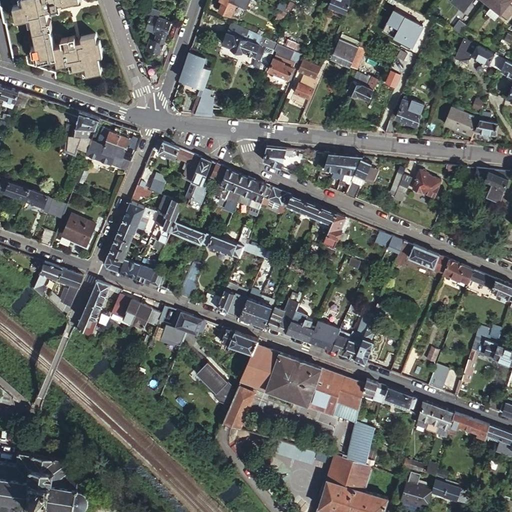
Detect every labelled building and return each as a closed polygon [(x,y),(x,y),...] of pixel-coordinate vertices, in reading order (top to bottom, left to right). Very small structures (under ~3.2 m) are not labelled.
[(15,0),(8,2),(11,17),(22,15),(27,44),(24,45),(25,53),(29,52),(30,59),(48,56),(50,63),(65,60),(66,67),(79,65),(80,72),(95,69),(92,55),(96,54),(93,39),(91,39),(89,32),(74,35),(75,38),(70,39),(69,34),(56,36),(56,42),(48,43),(45,26),(47,26),(45,18),(44,18),(42,7),(48,6),(48,7),(56,6),(55,0),(57,0),(58,1),(61,0),(15,0)] [(221,0),(223,1),(218,10),(231,15),(236,3),(243,7),(246,0),(221,0)] [(330,0),(329,4),(345,11),(349,0),(330,0)] [(508,0),(483,0),(499,12),(508,1),(508,0)] [(277,7),(283,10),(286,3),(279,1),(277,7)] [(511,10),(511,4),(508,1),(499,12),(506,17),(511,10)] [(383,27),(413,43),(424,21),(394,6),(383,27)] [(160,11),(149,7),(147,13),(149,14),(158,17),(160,11)] [(287,14),(282,12),(278,20),(283,22),(287,14)] [(158,17),(149,14),(145,28),(156,32),(153,37),(149,36),(146,44),(148,49),(160,53),(171,21),(158,17)] [(259,38),(261,34),(231,21),(227,32),(249,40),(250,35),(259,38)] [(268,62),(269,59),(260,56),(264,46),(273,50),(277,41),(261,34),(259,38),(250,35),(249,40),(227,32),(222,42),(230,45),(230,46),(240,50),(241,49),(253,53),(252,56),(256,58),(268,62)] [(339,37),(358,45),(360,41),(341,33),(339,37)] [(470,53),(476,42),(463,35),(457,48),(469,55),(470,53)] [(331,56),(350,63),(358,45),(339,37),(331,56)] [(288,77),(293,66),(292,65),(294,60),(286,57),(290,47),(280,42),(274,57),(269,68),(288,77)] [(494,51),(493,50),(479,43),(476,42),(470,53),(488,62),(494,51)] [(358,45),(350,63),(356,67),(365,48),(358,45)] [(269,59),(273,50),(264,46),(260,56),(269,59)] [(196,52),(190,50),(186,61),(192,63),(196,52)] [(506,57),(494,51),(488,62),(500,69),(506,57)] [(204,55),(196,52),(192,63),(200,66),(204,55)] [(158,57),(145,63),(148,71),(161,66),(158,57)] [(511,60),(506,57),(500,69),(505,72),(508,73),(511,75),(511,60)] [(313,62),(303,58),(299,69),(304,71),(316,76),(318,73),(321,66),(313,62)] [(192,63),(186,61),(184,68),(180,78),(203,86),(208,68),(200,66),(192,63)] [(391,68),(385,81),(396,85),(401,72),(391,68)] [(293,91),(308,98),(315,82),(314,82),(316,76),(304,71),(299,81),(298,80),(293,91)] [(367,85),(370,77),(356,71),(353,78),(367,85)] [(373,79),(370,77),(367,85),(353,78),(352,78),(347,89),(356,94),(357,92),(369,97),(378,78),(374,76),(373,79)] [(0,96),(15,101),(19,89),(0,82),(0,91),(1,92),(0,96)] [(29,92),(19,89),(15,101),(15,102),(25,105),(29,92)] [(411,96),(410,100),(407,108),(419,113),(423,101),(411,96)] [(407,108),(410,100),(402,97),(396,116),(416,123),(420,113),(419,113),(407,108)] [(289,104),(282,121),(294,122),(300,109),(289,104)] [(207,106),(197,105),(194,112),(205,113),(207,106)] [(265,111),(250,105),(244,117),(261,119),(265,111)] [(317,105),(309,124),(318,125),(323,125),(331,107),(317,105)] [(476,116),(451,105),(444,123),(469,134),(476,116)] [(10,119),(13,110),(10,109),(9,114),(4,113),(3,117),(10,119)] [(99,120),(100,117),(100,116),(80,109),(74,134),(88,135),(83,147),(88,149),(92,139),(99,120)] [(480,112),(478,116),(486,118),(488,112),(481,110),(480,112)] [(478,116),(473,127),(477,128),(484,130),(494,132),(495,120),(486,118),(478,116)] [(381,117),(375,131),(384,132),(388,120),(381,117)] [(0,146),(9,120),(3,119),(0,125),(0,146)] [(384,132),(393,132),(396,120),(388,120),(384,132)] [(484,130),(477,128),(474,141),(481,142),(484,130)] [(105,148),(132,158),(133,158),(141,138),(135,135),(133,138),(112,130),(106,144),(105,148)] [(165,139),(161,137),(156,140),(154,145),(161,148),(165,139)] [(88,149),(87,152),(127,168),(132,158),(105,148),(106,144),(92,139),(88,149)] [(181,146),(165,139),(161,148),(161,149),(177,156),(177,155),(181,146)] [(284,153),(286,147),(267,145),(264,160),(281,167),(284,153)] [(200,154),(181,146),(177,155),(191,160),(185,175),(193,179),(203,155),(200,154)] [(304,148),(286,147),(284,153),(291,155),(292,153),(294,154),(295,152),(301,155),(304,148)] [(339,152),(328,151),(325,167),(335,169),(339,152)] [(350,153),(339,152),(335,169),(342,171),(345,172),(350,153)] [(361,157),(362,155),(350,153),(345,172),(348,173),(351,174),(354,174),(361,157)] [(213,159),(203,155),(193,179),(201,182),(206,172),(208,173),(213,159)] [(371,162),(361,157),(354,174),(364,178),(371,162)] [(218,186),(227,165),(218,161),(209,182),(218,186)] [(310,163),(304,177),(315,181),(321,168),(310,163)] [(398,182),(405,166),(401,164),(392,184),(397,186),(398,182)] [(239,170),(229,166),(222,182),(232,186),(239,170)] [(489,167),(477,166),(474,173),(484,178),(489,167)] [(81,167),(78,175),(84,177),(87,170),(81,167)] [(489,167),(484,178),(492,181),(505,186),(511,170),(489,167)] [(427,171),(418,168),(414,178),(415,178),(412,187),(414,190),(418,192),(421,190),(433,195),(439,179),(427,173),(427,171)] [(243,191),(250,174),(239,170),(232,186),(237,188),(243,191)] [(255,196),(262,179),(250,174),(243,191),(255,196)] [(29,186),(2,176),(0,175),(0,190),(3,191),(5,192),(6,190),(25,197),(29,186)] [(155,177),(151,186),(163,191),(166,182),(155,177)] [(270,183),(262,179),(255,196),(261,198),(263,193),(265,194),(270,183)] [(31,187),(42,191),(44,185),(34,181),(31,187)] [(501,200),(505,186),(492,181),(486,194),(501,200)] [(232,186),(222,182),(220,186),(230,191),(232,186)] [(397,186),(393,195),(402,198),(407,186),(398,182),(397,186)] [(270,183),(265,194),(283,202),(287,205),(288,203),(293,192),(270,183)] [(31,187),(29,186),(25,197),(44,204),(45,203),(53,206),(57,197),(42,191),(31,187)] [(136,187),(133,195),(139,198),(142,189),(136,187)] [(300,195),(293,192),(288,203),(304,210),(308,199),(300,195)] [(166,214),(174,196),(172,196),(167,194),(160,211),(161,211),(162,212),(166,214)] [(283,202),(265,194),(262,202),(269,205),(268,205),(279,210),(283,202)] [(174,196),(166,214),(169,215),(177,218),(177,217),(184,201),(174,196)] [(57,197),(53,206),(55,207),(56,203),(61,205),(57,217),(62,219),(68,201),(67,201),(57,197)] [(131,199),(127,208),(143,214),(145,208),(147,206),(147,205),(131,199)] [(322,205),(308,199),(304,210),(318,215),(322,205)] [(287,205),(283,202),(279,210),(279,211),(284,213),(287,205)] [(328,207),(322,205),(318,215),(333,221),(337,211),(328,207)] [(155,209),(147,206),(145,208),(143,214),(149,217),(152,211),(154,212),(155,209)] [(124,216),(139,223),(141,219),(143,214),(127,208),(124,216)] [(495,216),(497,211),(491,209),(487,208),(484,216),(495,219),(495,216)] [(347,215),(337,211),(333,221),(328,232),(332,233),(339,236),(344,226),(342,226),(347,215)] [(72,212),(63,232),(71,236),(87,243),(96,223),(72,212)] [(166,214),(162,212),(158,223),(165,225),(169,215),(166,214)] [(172,228),(177,218),(169,215),(165,225),(172,228)] [(124,216),(122,221),(132,225),(133,225),(136,225),(138,226),(138,225),(139,223),(124,216)] [(177,217),(177,218),(172,228),(203,241),(208,230),(201,227),(177,217)] [(121,225),(135,230),(136,230),(138,226),(136,225),(133,225),(132,225),(122,221),(121,225)] [(121,225),(117,233),(132,239),(132,238),(135,230),(121,225)] [(40,241),(51,245),(56,231),(45,227),(40,241)] [(210,231),(208,230),(203,241),(209,243),(213,232),(210,231)] [(394,234),(386,231),(381,242),(389,246),(394,234)] [(223,236),(213,232),(209,243),(210,243),(209,246),(211,249),(216,251),(219,249),(220,247),(234,252),(238,242),(223,236)] [(113,242),(128,248),(129,247),(132,239),(117,233),(113,242)] [(332,241),(336,242),(339,236),(332,233),(329,239),(332,241)] [(405,239),(394,234),(389,246),(400,250),(405,239)] [(90,244),(87,243),(71,236),(70,239),(89,247),(90,244)] [(400,250),(400,251),(410,255),(415,243),(408,240),(405,239),(400,250)] [(492,239),(487,252),(494,255),(499,241),(492,239)] [(161,241),(159,240),(156,247),(163,250),(166,243),(161,241)] [(109,252),(124,258),(126,254),(128,248),(113,242),(109,252)] [(238,242),(234,252),(240,255),(244,245),(241,244),(238,242)] [(278,246),(271,243),(269,249),(276,252),(277,248),(278,246)] [(435,266),(440,253),(415,243),(410,255),(421,259),(435,266)] [(276,252),(269,249),(266,254),(271,256),(270,258),(273,259),(276,252)] [(121,270),(125,258),(124,258),(109,252),(106,261),(108,266),(121,270)] [(445,270),(450,258),(440,253),(435,266),(439,267),(445,270)] [(135,260),(142,263),(144,258),(139,255),(137,254),(135,260)] [(125,272),(128,273),(133,260),(126,257),(125,258),(121,270),(125,272)] [(144,264),(155,267),(157,262),(152,260),(147,258),(144,264)] [(471,277),(475,268),(462,262),(450,258),(445,270),(451,273),(466,279),(470,281),(471,277)] [(54,262),(45,259),(40,270),(47,273),(58,277),(63,265),(54,262)] [(204,263),(195,259),(193,263),(202,267),(204,263)] [(135,260),(133,260),(128,273),(137,276),(142,263),(135,260)] [(150,281),(155,267),(144,264),(142,263),(137,276),(150,281)] [(202,267),(193,263),(192,266),(189,272),(186,279),(180,292),(194,297),(200,284),(197,279),(202,267)] [(69,281),(74,270),(63,265),(58,277),(66,280),(69,281)] [(165,271),(155,267),(150,281),(160,284),(162,278),(165,271)] [(496,276),(475,268),(471,277),(493,286),(496,276)] [(40,270),(37,278),(43,282),(47,273),(40,270)] [(85,273),(74,270),(69,281),(70,281),(73,282),(80,284),(85,273)] [(315,270),(313,275),(319,278),(321,279),(323,274),(315,270)] [(466,279),(451,273),(450,275),(459,279),(458,281),(462,283),(465,282),(466,279)] [(180,292),(186,279),(176,275),(173,282),(169,281),(167,287),(180,292)] [(314,289),(319,278),(313,275),(308,287),(314,289)] [(511,282),(504,280),(496,276),(493,286),(493,287),(500,290),(508,294),(511,295),(511,282)] [(43,282),(37,278),(35,284),(44,292),(47,286),(43,282)] [(98,278),(84,311),(90,314),(97,316),(110,283),(98,278)] [(235,281),(230,279),(227,287),(231,289),(235,281)] [(247,298),(249,296),(237,291),(240,283),(235,281),(231,289),(236,292),(234,298),(237,299),(238,296),(247,299),(247,298)] [(80,284),(73,282),(65,299),(68,300),(72,302),(80,284)] [(231,289),(227,287),(226,287),(222,296),(218,306),(229,310),(234,298),(236,292),(231,289)] [(50,294),(60,302),(62,297),(53,288),(50,294)] [(508,294),(500,290),(500,292),(498,296),(505,299),(507,295),(508,294)] [(309,294),(303,291),(301,297),(300,300),(298,305),(303,308),(309,294)] [(141,301),(120,292),(117,299),(113,310),(131,318),(133,319),(141,301)] [(218,306),(222,296),(216,293),(215,294),(209,292),(205,301),(214,305),(218,306)] [(249,295),(249,296),(247,298),(247,299),(241,314),(254,319),(261,300),(249,295)] [(229,310),(241,314),(247,299),(238,296),(237,299),(234,298),(229,310)] [(113,310),(117,299),(110,297),(106,309),(113,311),(113,310)] [(286,331),(296,308),(298,305),(300,300),(290,297),(286,309),(278,328),(286,331)] [(255,320),(266,323),(273,304),(261,300),(254,319),(255,320)] [(152,306),(141,301),(133,319),(145,324),(146,321),(152,306)] [(269,324),(278,328),(286,309),(276,305),(269,324)] [(157,325),(160,318),(163,310),(152,306),(146,321),(152,324),(152,323),(157,325)] [(190,323),(194,313),(192,313),(179,308),(175,317),(174,317),(173,322),(167,320),(163,333),(183,340),(183,341),(185,335),(187,332),(188,329),(189,327),(190,323)] [(296,334),(310,340),(315,327),(316,325),(310,323),(313,318),(303,314),(304,311),(296,308),(286,331),(296,334)] [(373,312),(367,327),(373,330),(381,312),(374,309),(373,312)] [(84,311),(78,325),(83,327),(85,328),(90,314),(84,311)] [(364,334),(367,327),(373,312),(369,311),(367,317),(363,316),(357,332),(354,339),(361,342),(364,334)] [(204,317),(194,313),(190,323),(189,327),(194,329),(199,331),(204,317)] [(325,323),(323,329),(330,332),(332,326),(325,323)] [(478,332),(477,333),(486,336),(489,327),(480,324),(480,325),(478,332)] [(252,335),(228,326),(222,339),(225,340),(252,350),(254,351),(258,342),(260,338),(252,335)] [(310,340),(331,348),(337,335),(336,334),(335,334),(330,332),(323,329),(315,327),(310,340)] [(373,330),(367,327),(364,334),(371,338),(374,331),(373,330)] [(182,356),(191,334),(187,332),(185,335),(183,341),(178,354),(182,356)] [(486,336),(477,333),(475,339),(479,340),(484,342),(486,336)] [(355,356),(366,360),(375,339),(371,338),(364,334),(361,342),(355,356)] [(343,352),(348,339),(342,337),(337,335),(331,348),(338,350),(343,352)] [(355,356),(361,342),(354,339),(349,337),(348,339),(343,352),(355,356)] [(511,345),(489,337),(487,343),(486,345),(484,351),(511,361),(511,345)] [(280,351),(258,342),(254,351),(252,350),(241,377),(242,377),(267,386),(280,351)] [(209,360),(195,345),(192,347),(204,360),(201,363),(203,366),(207,363),(209,360)] [(440,348),(432,345),(427,357),(435,360),(440,348)] [(477,349),(472,347),(469,357),(476,360),(479,350),(477,349)] [(309,402),(322,366),(290,354),(280,351),(267,386),(294,396),(309,402)] [(470,380),(476,360),(469,357),(467,364),(463,377),(470,380)] [(229,381),(209,360),(207,363),(203,366),(198,371),(217,392),(214,394),(221,401),(230,405),(237,388),(231,383),(227,387),(225,384),(229,381)] [(429,384),(441,388),(443,380),(441,379),(446,366),(437,363),(429,384)] [(339,399),(359,407),(363,389),(365,382),(328,368),(322,366),(309,402),(334,411),(339,399)] [(217,392),(198,371),(192,377),(212,397),(214,394),(217,392)] [(367,377),(365,382),(363,389),(374,393),(375,389),(378,381),(367,377)] [(386,384),(378,381),(375,389),(379,391),(383,392),(386,384)] [(393,386),(389,385),(385,395),(409,403),(413,394),(393,386)] [(256,394),(238,386),(237,388),(230,405),(223,421),(242,427),(256,394)] [(14,395),(5,388),(3,390),(0,393),(0,399),(15,403),(14,395)] [(501,410),(505,396),(496,393),(492,407),(501,410)] [(418,406),(421,397),(416,395),(413,405),(418,406)] [(434,402),(423,398),(419,415),(429,419),(434,402)] [(356,419),(358,413),(359,407),(339,399),(334,411),(356,419)] [(445,406),(434,402),(429,419),(439,422),(445,406)] [(448,407),(445,406),(439,422),(450,426),(451,423),(456,410),(448,407)] [(490,422),(456,410),(451,423),(457,425),(458,425),(459,422),(479,429),(478,432),(486,435),(487,431),(490,422)] [(358,413),(356,419),(376,425),(377,419),(358,413)] [(429,419),(419,415),(417,421),(427,425),(429,419)] [(376,425),(356,419),(348,454),(367,460),(374,438),(376,425)] [(511,430),(509,429),(490,422),(487,431),(501,436),(501,437),(511,441),(511,430)] [(457,425),(451,423),(450,426),(449,431),(455,433),(457,425)] [(269,429),(267,435),(272,436),(278,438),(284,440),(286,435),(269,429)] [(487,431),(486,435),(486,436),(511,445),(511,442),(511,441),(501,437),(501,436),(487,431)] [(284,440),(278,438),(274,452),(311,463),(315,450),(307,447),(284,440)] [(79,511),(80,511),(80,510),(79,510),(79,509),(78,508),(77,508),(77,506),(79,506),(80,506),(81,505),(82,505),(83,505),(84,504),(85,504),(85,503),(86,503),(87,504),(88,501),(87,501),(87,500),(88,500),(88,499),(88,498),(88,497),(88,496),(89,495),(88,494),(88,493),(89,493),(88,490),(87,491),(87,490),(86,489),(85,488),(84,488),(84,487),(83,487),(82,487),(81,486),(80,486),(80,485),(81,485),(81,484),(82,484),(83,483),(84,483),(84,482),(85,481),(86,481),(86,478),(85,478),(85,477),(85,476),(85,475),(84,474),(83,474),(82,473),(81,473),(81,472),(80,472),(80,470),(78,470),(78,472),(67,470),(69,460),(71,460),(71,459),(70,458),(70,457),(68,456),(68,458),(56,457),(56,455),(55,454),(54,456),(35,453),(35,452),(33,451),(33,453),(21,451),(21,450),(20,450),(19,451),(17,451),(17,453),(19,453),(17,463),(7,461),(7,459),(5,458),(5,461),(0,460),(0,509),(0,510),(1,507),(11,509),(10,511),(79,511)] [(334,455),(327,479),(363,490),(370,465),(371,464),(367,463),(335,453),(334,455)] [(417,460),(406,457),(406,456),(404,463),(415,467),(417,460)] [(438,466),(436,474),(438,475),(447,478),(449,470),(438,466)] [(463,487),(436,478),(432,489),(458,499),(463,487)] [(356,511),(363,490),(327,479),(319,506),(338,511),(356,511)] [(429,504),(432,490),(425,488),(426,485),(406,480),(401,499),(421,505),(421,502),(429,504)] [(470,490),(463,487),(458,499),(466,502),(470,490)] [(382,511),(387,497),(363,490),(356,511),(382,511)]
